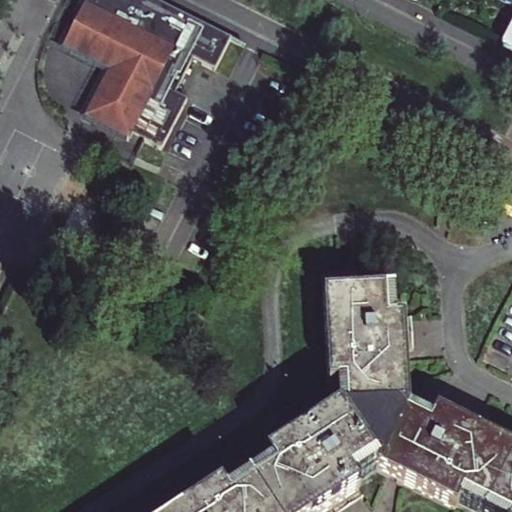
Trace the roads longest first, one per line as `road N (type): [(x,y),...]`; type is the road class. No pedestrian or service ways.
road 1 (residential): [(206,0),(511,151)]
road 2 (residential): [(511,80),(349,0)]
